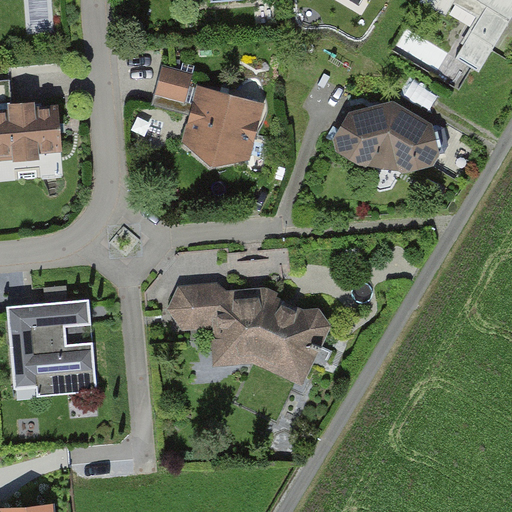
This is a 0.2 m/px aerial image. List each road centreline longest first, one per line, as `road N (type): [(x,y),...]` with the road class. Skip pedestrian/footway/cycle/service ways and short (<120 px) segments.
road 1 (residential): [(511,136),(287,511)]
road 2 (residential): [(96,0),(106,205),(81,243),(0,254)]
